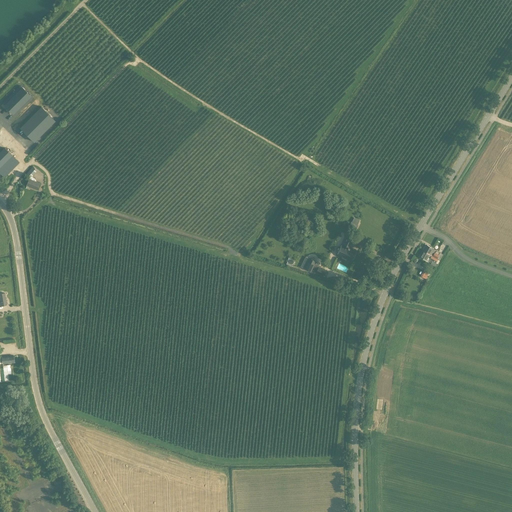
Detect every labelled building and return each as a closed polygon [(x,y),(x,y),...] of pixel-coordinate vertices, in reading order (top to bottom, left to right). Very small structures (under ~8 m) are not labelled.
[(23,89),(5,106),(13,114),(30,96),(23,89)] [(55,121),(41,106),(20,128),(34,142),(55,121)] [(20,162),(5,148),(0,152),(0,173),(4,178),(20,162)] [(40,183),(36,182),(36,181),(32,176),(37,170),(33,166),(25,175),(29,178),(29,179),(26,186),(37,190),(40,183)] [(351,221),(349,226),(356,229),(358,224),(351,221)] [(348,249),(352,240),(346,238),(342,246),(340,248),(339,248),(338,251),(339,252),(337,255),(350,261),(351,260),(352,260),(354,257),(353,256),(355,252),(348,249)] [(427,245),(423,251),(431,256),(435,250),(427,245)] [(438,259),(431,256),(423,251),(420,257),(428,262),(431,263),(431,264),(435,266),(435,265),(437,263),(436,263),(438,259)] [(315,264),(316,261),(309,258),(304,269),(311,272),(312,270),(316,272),(315,273),(325,278),(328,272),(319,267),(319,266),(315,264)] [(423,270),(421,276),(426,279),(428,280),(428,279),(430,274),(426,271),(423,270)] [(3,364),(15,362),(14,356),(2,357),(3,364)]
